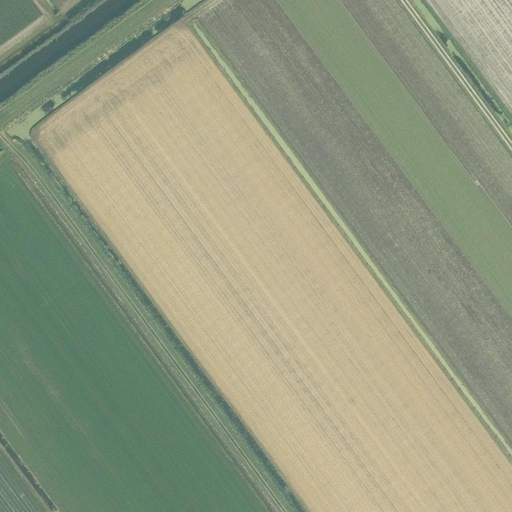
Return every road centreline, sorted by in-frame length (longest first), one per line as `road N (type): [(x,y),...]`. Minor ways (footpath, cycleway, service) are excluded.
road 1 (track): [(0,133),(283,511)]
road 2 (track): [(167,0),(0,122)]
road 3 (track): [(511,143),(404,0)]
